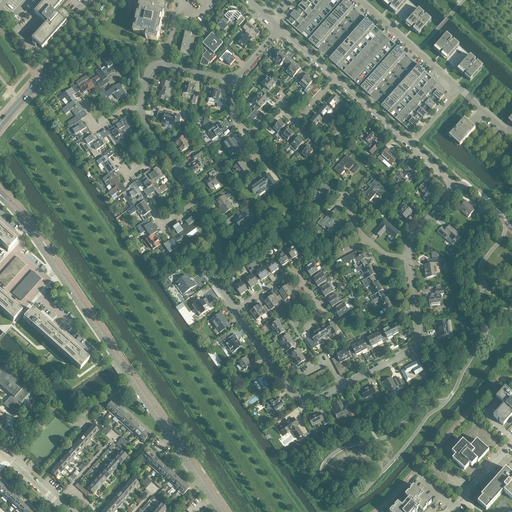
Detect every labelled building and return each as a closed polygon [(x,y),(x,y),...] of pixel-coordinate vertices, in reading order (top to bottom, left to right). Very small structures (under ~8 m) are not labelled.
[(64,0),(46,0),(35,13),(45,22),(46,20),(48,22),(32,40),(35,42),(33,44),(36,47),(38,45),(42,49),(67,22),(57,13),(55,14),(53,12),(64,0)] [(140,5),(133,33),(147,36),(146,39),(157,42),(164,13),(158,12),(159,7),(163,8),(164,2),(157,0),(131,0),(152,5),(151,7),(140,5)] [(345,15),(335,6),(333,9),(328,5),(331,2),(328,0),(323,0),(322,2),(341,19),(345,15)] [(349,11),(336,0),(328,0),(331,2),(332,0),(334,0),(338,3),(335,6),(345,15),(349,11)] [(356,10),(344,0),(340,0),(340,1),(338,0),(336,0),(349,11),(352,7),(354,8),(355,10),(356,10)] [(382,2),(388,7),(390,5),(392,6),(389,9),(390,9),(389,9),(395,14),(407,0),(384,0),(382,2)] [(312,11),(308,7),(304,3),(302,2),(298,7),(299,8),(296,12),(300,16),(304,12),(308,16),(312,11)] [(341,19),(322,2),(319,6),(323,10),(326,7),(331,12),(328,14),(338,23),(341,19)] [(338,23),(328,14),(325,17),(321,13),(323,10),(319,6),(315,10),(334,27),(338,23)] [(406,24),(411,28),(414,26),(415,28),(413,30),(418,35),(419,35),(431,21),(431,20),(426,16),(424,17),(423,16),(424,14),(419,9),(406,23),(406,24)] [(334,27),(315,10),(311,14),(316,18),(319,15),(323,19),(321,22),(331,31),(334,27)] [(304,20),(300,16),(296,12),(294,11),(290,16),(291,17),(287,21),(286,20),(292,25),(296,21),(300,25),(304,20)] [(238,27),(245,19),(244,19),(243,20),(240,17),(241,15),(237,12),(237,13),(236,12),(229,12),(228,13),(217,26),(223,32),(229,25),(227,23),(231,18),(235,18),(237,21),(236,22),(237,24),(236,25),(238,27)] [(331,31),(321,22),(318,25),(314,21),(316,18),(311,14),(308,18),(327,35),(331,31)] [(362,16),(364,17),(365,18),(361,22),(381,40),(384,35),(380,31),(377,34),(372,30),(375,27),(362,15),(362,16)] [(327,35),(308,18),(304,22),(309,26),(312,23),(316,27),(314,30),(323,39),(327,35)] [(248,22),(242,28),(245,31),(245,32),(247,34),(238,43),(242,47),(242,46),(245,49),(254,39),(253,38),(255,36),(256,36),(260,32),(255,28),(255,29),(251,25),(248,22)] [(323,39),(314,30),(311,33),(306,29),(309,26),(304,22),(301,26),(320,43),(323,39)] [(375,37),(372,39),(377,44),(381,40),(361,22),(358,26),(368,35),(370,33),(375,37)] [(320,43),(301,26),(297,30),(302,34),(304,31),(309,35),(306,39),(319,50),(318,48),(316,47),(320,43)] [(365,39),(368,35),(358,26),(354,30),(373,48),(377,44),(372,39),(370,43),(365,39)] [(368,45),(365,47),(370,52),(373,48),(354,30),(350,34),(360,43),(363,41),(368,45)] [(183,38),(182,42),(179,55),(190,57),(194,40),(195,38),(199,39),(201,33),(193,31),(192,33),(185,32),(183,38)] [(202,58),(200,64),(208,66),(208,63),(209,62),(210,63),(217,55),(215,54),(224,44),(212,34),(203,45),(205,47),(204,49),(206,51),(202,56),(203,57),(202,58)] [(358,46),(360,43),(350,34),(347,38),(366,56),(370,52),(365,47),(362,50),(358,46)] [(434,49),(439,53),(441,51),(443,53),(441,55),(446,60),(447,60),(459,46),(459,45),(454,41),(452,42),(451,41),(452,39),(447,34),(445,36),(434,49)] [(408,56),(395,45),(392,48),(387,44),(390,41),(385,36),(382,41),(401,58),(405,54),(406,55),(407,57),(408,56)] [(360,53),(358,55),(362,60),(366,56),(347,38),(343,42),(353,51),(356,49),(360,53)] [(401,58),(382,41),(378,45),(383,49),(385,46),(390,50),(387,53),(397,62),(401,58)] [(351,55),(353,51),(343,42),(340,46),(359,64),(362,60),(358,55),(355,59),(351,55)] [(397,62),(387,53),(384,56),(380,52),(383,49),(378,45),(374,49),(394,66),(397,62)] [(353,61),(351,64),(355,68),(359,64),(340,46),(336,50),(346,60),(349,57),(353,61)] [(273,60),(276,63),(284,54),(283,54),(277,49),(274,53),(277,56),(273,60)] [(394,66),(374,49),(371,53),(376,57),(378,54),(383,58),(380,61),(390,70),(394,66)] [(232,55),(227,50),(220,59),(222,61),(224,60),(230,66),(235,60),(231,56),(232,55)] [(343,63),(346,60),(336,50),(332,54),(352,72),(355,68),(351,64),(348,67),(343,63)] [(390,70),(380,61),(377,64),(373,60),(376,57),(371,53),(367,57),(387,74),(390,70)] [(285,55),(284,54),(276,63),(280,66),(284,62),(287,65),(290,60),(284,55),(285,55)] [(352,72),(332,54),(329,58),(328,57),(326,56),(339,68),(342,65),(346,69),(343,72),(348,76),(352,72)] [(106,68),(102,71),(107,77),(117,70),(106,55),(102,58),(106,64),(104,65),(106,68)] [(457,70),(463,75),(465,72),(467,74),(465,76),(470,81),(481,68),(483,67),(477,62),(476,64),(474,62),(476,60),(470,55),(470,56),(470,55),(457,70)] [(387,74),(367,57),(364,61),(368,65),(371,62),(375,66),(373,69),(383,78),(387,74)] [(296,66),(290,60),(287,65),(290,68),(286,72),(289,75),(297,66),(297,65),(296,66)] [(383,78),(373,69),(370,72),(366,68),(368,65),(364,61),(360,65),(379,82),(383,78)] [(414,62),(416,64),(417,65),(413,69),(433,86),(436,82),(432,78),(429,81),(424,77),(427,74),(414,62)] [(379,82),(360,65),(356,69),(361,73),(364,70),(368,74),(366,77),(376,86),(379,82)] [(298,66),(297,66),(289,75),(293,78),(297,73),(300,76),(303,72),(298,67),(298,66)] [(107,77),(102,71),(100,68),(96,71),(101,78),(96,82),(94,78),(90,81),(88,79),(95,89),(99,94),(104,90),(102,87),(110,82),(107,77)] [(376,86),(366,77),(363,80),(358,76),(361,73),(356,69),(353,73),(372,90),(376,86)] [(427,83),(424,86),(429,90),(433,86),(413,69),(410,73),(420,82),(422,79),(427,83)] [(310,78),(303,72),(300,76),(303,79),(299,84),(302,86),(310,77),(310,78)] [(372,90),(353,73),(349,77),(354,81),(356,78),(361,82),(358,85),(371,97),(372,97),(370,95),(369,94),(372,90)] [(417,85),(420,82),(410,73),(406,77),(425,94),(429,90),(424,86),(421,89),(417,85)] [(88,79),(86,75),(76,83),(77,84),(78,86),(88,79)] [(267,77),(264,80),(272,88),(279,80),(274,77),(271,80),(267,77)] [(311,78),(310,77),(302,86),(306,89),(307,89),(310,85),(313,88),(315,86),(317,84),(311,79),(311,78)] [(420,92),(417,94),(422,98),(425,94),(406,77),(402,81),(413,90),(415,88),(420,92)] [(77,84),(74,86),(78,92),(81,90),(84,93),(89,90),(90,92),(95,89),(88,79),(78,86),(77,84)] [(272,88),(264,80),(261,83),(265,87),(262,91),(270,98),(266,94),(272,88)] [(162,81),(161,89),(163,89),(162,92),(160,91),(158,99),(164,100),(165,97),(170,98),(172,90),(168,89),(169,82),(162,81)] [(410,94),(413,90),(402,81),(399,85),(418,102),(422,98),(417,94),(414,98),(410,94)] [(193,95),(195,86),(185,83),(183,93),(193,95)] [(106,93),(104,90),(99,94),(108,106),(112,103),(108,98),(113,94),(118,100),(126,94),(119,84),(106,93)] [(412,99),(410,102),(415,106),(418,102),(399,85),(395,89),(405,98),(408,95),(412,99)] [(63,100),(67,107),(76,100),(73,96),(78,92),(74,86),(59,97),(62,101),(63,100)] [(444,96),(442,95),(440,93),(438,91),(436,89),(434,87),(429,92),(434,96),(430,100),(434,104),(438,100),(439,101),(444,96)] [(210,89),(207,99),(209,99),(208,102),(214,103),(215,100),(218,101),(219,99),(221,94),(219,93),(220,91),(210,89)] [(403,101),(405,98),(395,89),(392,93),(411,110),(415,106),(410,102),(407,105),(403,101)] [(258,94),(255,97),(263,105),(270,98),(262,91),(265,94),(262,98),(258,94)] [(405,107),(403,110),(407,114),(411,110),(392,93),(388,97),(398,106),(401,103),(405,107)] [(327,103),(332,107),(335,104),(338,107),(342,103),(333,96),(327,103)] [(431,110),(436,105),(434,104),(430,100),(426,96),(421,101),(426,105),(422,109),(426,113),(430,109),(431,110)] [(263,105),(255,97),(252,101),(256,104),(253,108),(255,110),(257,112),(263,105)] [(395,109),(398,106),(388,97),(384,101),(404,118),(407,114),(403,110),(400,113),(395,109)] [(76,100),(67,107),(61,111),(64,115),(71,110),(75,116),(83,110),(79,105),(76,100)] [(404,118),(384,101),(381,105),(380,104),(378,102),(378,103),(391,115),(394,111),(398,115),(395,119),(400,123),(404,118)] [(333,112),(330,109),(325,105),(319,112),(324,117),(327,113),(330,116),(333,112)] [(423,119),(427,114),(426,113),(422,109),(418,105),(413,110),(417,114),(414,118),(418,122),(422,118),(423,119)] [(340,114),(332,107),(330,109),(333,112),(338,117),(340,114)] [(87,116),(83,110),(75,116),(76,117),(68,123),(71,127),(74,125),(81,120),(87,116)] [(179,122),(180,117),(180,116),(179,114),(177,114),(176,116),(171,115),(172,112),(167,111),(164,113),(158,112),(157,117),(163,118),(163,120),(164,123),(166,123),(166,121),(169,122),(168,124),(171,125),(174,123),(175,121),(179,122)] [(321,125),(325,122),(316,114),(310,121),(315,126),(318,123),(321,125)] [(415,128),(419,123),(418,122),(414,118),(409,114),(405,119),(409,123),(405,128),(411,132),(410,131),(414,127),(415,128)] [(113,124),(115,127),(124,140),(128,137),(123,128),(129,124),(130,125),(133,123),(128,116),(119,123),(117,120),(113,124)] [(467,121),(464,119),(451,134),(449,136),(460,145),(461,144),(475,128),(467,121)] [(81,120),(74,125),(76,128),(73,130),(71,127),(66,130),(73,140),(77,137),(79,140),(83,138),(80,132),(86,128),(81,120)] [(204,121),(203,125),(208,132),(207,133),(212,140),(222,133),(220,131),(224,128),(221,123),(217,126),(215,123),(204,121)] [(273,123),(268,129),(271,132),(273,129),(278,133),(275,136),(277,138),(282,132),(280,131),(285,125),(280,121),(276,126),(273,123)] [(105,130),(100,134),(102,137),(104,139),(112,133),(116,138),(114,139),(117,145),(124,140),(115,127),(107,132),(105,130)] [(277,138),(276,139),(279,141),(282,137),(287,141),(294,134),(289,129),(284,134),(282,132),(277,138)] [(181,138),(172,144),(178,154),(193,144),(186,134),(189,133),(187,130),(180,135),(182,138),(183,137),(183,138),(182,139),(181,138)] [(370,145),(377,137),(369,131),(363,138),(370,145)] [(83,138),(79,140),(75,143),(79,147),(82,145),(86,151),(89,149),(99,142),(98,141),(93,135),(85,140),(83,138)] [(99,142),(89,149),(95,158),(99,155),(97,151),(107,144),(104,139),(102,137),(100,139),(100,140),(98,141),(99,142)] [(235,154),(241,150),(238,146),(240,146),(235,138),(231,141),(230,139),(224,143),(227,147),(225,148),(231,155),(234,152),(235,154)] [(290,142),(284,149),(287,151),(290,147),(295,152),(297,150),(303,142),(298,138),(292,144),(290,142)] [(373,144),(367,150),(370,153),(372,155),(378,149),(375,146),(373,144)] [(307,159),(308,157),(313,151),(308,147),(304,152),(301,149),(295,156),(297,158),(301,154),(307,159)] [(391,166),(398,158),(391,152),(392,152),(387,148),(378,158),(382,162),(384,160),(391,166)] [(109,158),(114,154),(111,149),(105,154),(106,156),(97,162),(99,165),(101,164),(108,174),(113,171),(116,169),(109,158)] [(194,160),(203,153),(201,150),(192,157),(194,160)] [(346,156),(334,169),(340,175),(344,170),(342,168),(345,165),(350,169),(355,163),(346,156)] [(194,173),(202,168),(196,159),(188,165),(194,173)] [(242,179),(255,170),(252,164),(247,167),(247,166),(245,167),(242,162),(232,169),(235,173),(236,172),(237,172),(237,171),(240,175),(239,175),(242,179)] [(396,176),(394,179),(397,182),(399,179),(404,184),(408,180),(408,179),(411,176),(414,179),(418,174),(408,165),(404,170),(406,172),(403,175),(400,172),(396,176)] [(149,171),(144,175),(155,191),(160,188),(154,179),(158,177),(159,178),(163,176),(157,167),(154,170),(155,172),(152,174),(149,171)] [(211,177),(205,181),(211,190),(219,184),(213,176),(216,174),(221,170),(219,167),(214,171),(209,174),(211,177)] [(116,175),(113,171),(108,174),(107,175),(108,176),(103,180),(105,183),(107,182),(113,190),(121,184),(115,176),(116,175)] [(253,185),(250,188),(254,193),(257,191),(258,191),(261,189),(261,188),(267,184),(270,188),(272,191),(273,191),(274,193),(279,189),(278,188),(278,187),(276,184),(269,174),(263,178),(263,179),(254,185),(253,185)] [(155,191),(144,175),(146,178),(139,183),(137,181),(134,183),(138,188),(144,184),(147,189),(145,190),(149,196),(155,191)] [(371,188),(363,196),(368,200),(369,201),(370,200),(376,193),(381,197),(386,191),(378,184),(375,181),(371,185),(372,186),(371,188)] [(138,188),(134,183),(131,185),(132,186),(130,187),(133,192),(125,197),(124,198),(131,208),(140,202),(145,198),(138,188)] [(323,193),(316,200),(315,201),(321,206),(328,198),(327,196),(332,190),(324,183),(318,189),(323,193)] [(122,184),(121,184),(113,190),(109,193),(112,197),(116,194),(118,197),(123,194),(125,197),(133,192),(130,187),(126,190),(122,184)] [(423,198),(426,200),(427,202),(432,196),(431,195),(435,190),(430,185),(428,188),(423,184),(418,189),(426,195),(423,198)] [(219,199),(219,200),(222,204),(218,206),(224,214),(233,208),(227,200),(232,196),(230,193),(225,196),(224,196),(219,199)] [(468,218),(475,209),(466,201),(458,209),(468,218)] [(142,204),(140,202),(131,208),(130,209),(133,214),(138,210),(144,218),(143,219),(145,222),(148,219),(151,217),(148,213),(151,212),(144,202),(142,204)] [(405,205),(399,212),(406,219),(403,222),(406,225),(410,220),(407,218),(413,212),(405,205)] [(480,205),(480,206),(476,210),(484,217),(488,212),(480,205)] [(243,214),(234,220),(241,229),(251,221),(248,216),(251,214),(248,210),(249,209),(247,206),(240,211),(243,214)] [(187,223),(181,228),(187,235),(199,227),(192,217),(186,222),(187,223)] [(318,223),(320,225),(323,229),(326,226),(331,231),(339,223),(333,217),(331,220),(327,217),(324,220),(322,219),(318,223)] [(153,226),(148,219),(145,222),(137,227),(142,234),(147,231),(151,237),(153,235),(158,232),(153,225),(153,226)] [(395,238),(399,233),(385,220),(380,225),(381,226),(375,232),(380,237),(386,230),(395,238)] [(179,224),(173,228),(177,234),(173,237),(173,239),(176,243),(187,235),(181,228),(179,224)] [(442,227),(438,232),(451,244),(459,234),(449,226),(445,230),(442,227)] [(0,243),(8,251),(15,243),(16,241),(15,243),(0,229),(0,243)] [(161,245),(153,235),(151,237),(144,242),(149,248),(151,247),(153,250),(159,246),(161,245)] [(163,243),(161,245),(159,246),(163,252),(167,250),(170,253),(179,247),(179,246),(176,243),(173,239),(164,245),(163,243)] [(461,252),(469,243),(466,240),(458,249),(461,252)] [(286,248),(281,251),(289,262),(286,257),(289,254),(292,259),(299,254),(293,246),(288,250),(286,248)] [(276,255),(271,259),(275,264),(279,262),(282,266),(289,262),(281,251),(281,252),(283,254),(277,257),(276,255)] [(362,255),(359,257),(357,258),(356,259),(358,263),(353,265),(355,269),(366,263),(365,260),(368,258),(366,253),(362,255)] [(266,263),(261,266),(265,271),(269,269),(272,273),(278,269),(275,264),(271,259),(273,261),(267,265),(266,263)] [(435,263),(438,263),(437,259),(427,260),(428,264),(423,265),(425,278),(437,276),(435,263)] [(314,274),(324,267),(318,271),(313,264),(315,263),(313,260),(307,264),(308,266),(306,268),(308,270),(307,271),(310,276),(311,276),(314,274)] [(366,263),(355,269),(357,273),(362,270),(364,275),(374,269),(372,265),(368,267),(366,263)] [(255,270),(251,273),(255,279),(258,276),(261,281),(268,276),(265,271),(261,266),(262,268),(257,272),(255,270)] [(324,267),(314,274),(316,277),(313,278),(315,281),(314,281),(318,287),(327,280),(323,274),(327,272),(324,267)] [(374,269),(364,275),(366,279),(362,281),(364,285),(375,279),(373,276),(377,274),(374,269)] [(245,277),(240,280),(244,286),(248,283),(251,288),(258,283),(255,279),(251,273),(250,273),(252,275),(246,279),(245,277)] [(185,276),(175,284),(178,287),(180,291),(183,295),(197,285),(194,281),(191,283),(185,276)] [(375,279),(364,285),(366,289),(370,286),(372,290),(382,285),(380,281),(377,283),(375,279)] [(244,286),(240,280),(242,282),(236,286),(235,284),(230,287),(235,295),(239,292),(241,295),(247,290),(244,286)] [(327,280),(318,287),(321,284),(323,287),(321,288),(322,291),(321,292),(325,297),(332,292),(329,286),(330,285),(327,280)] [(289,284),(284,288),(290,297),(295,293),(294,291),(292,289),(297,286),(296,283),(292,286),(293,288),(292,288),(289,284)] [(382,285),(372,290),(374,295),(370,297),(372,301),(383,295),(381,291),(385,289),(382,285)] [(436,286),(436,289),(435,290),(436,295),(428,297),(430,305),(442,303),(440,295),(444,294),(443,288),(440,289),(440,286),(436,286)] [(290,297),(284,288),(279,292),(282,296),(280,297),(281,299),(283,298),(285,300),(290,297)] [(332,292),(325,297),(329,295),(330,297),(328,299),(330,301),(329,302),(332,307),(340,302),(336,297),(338,296),(334,290),(332,292)] [(275,294),(270,298),(276,307),(281,303),(279,301),(281,299),(280,297),(278,298),(275,294)] [(0,310),(13,322),(21,312),(20,313),(0,295),(0,310)] [(383,295),(372,301),(374,304),(378,302),(381,306),(391,301),(388,296),(385,298),(383,295)] [(194,304),(192,306),(199,316),(209,309),(206,305),(209,303),(206,299),(203,301),(202,299),(201,300),(199,298),(192,302),(194,304)] [(276,307),(270,298),(265,302),(267,306),(265,307),(267,309),(269,308),(271,310),(276,307)] [(340,302),(332,307),(332,308),(336,305),(337,307),(335,309),(337,311),(336,312),(339,317),(339,318),(349,311),(344,304),(345,303),(343,300),(340,302)] [(391,301),(381,306),(383,311),(378,313),(380,317),(391,311),(390,307),(393,305),(391,301)] [(260,305),(255,308),(261,317),(267,313),(265,311),(267,309),(265,307),(263,309),(260,305)] [(261,317),(255,308),(250,312),(253,316),(251,317),(252,320),(254,318),(256,321),(261,317)] [(31,311),(23,319),(25,321),(80,370),(88,360),(87,361),(41,320),(42,318),(39,315),(37,317),(31,311),(32,310),(32,309),(31,311)] [(216,335),(226,328),(224,325),(223,326),(222,325),(226,322),(220,314),(212,320),(218,328),(213,331),(216,335)] [(271,326),(274,331),(282,326),(278,321),(275,322),(274,321),(267,325),(269,328),(271,326)] [(322,326),(316,330),(322,339),(328,334),(330,337),(339,331),(332,322),(328,325),(328,326),(324,329),(322,326)] [(439,337),(450,335),(448,322),(437,324),(439,337)] [(473,327),(471,324),(465,324),(466,327),(469,327),(469,332),(473,327)] [(394,325),(389,328),(393,336),(398,333),(399,335),(402,334),(400,330),(397,331),(394,325)] [(282,326),(274,331),(278,336),(276,338),(277,340),(284,335),(283,333),(285,331),(282,326)] [(393,336),(389,328),(383,331),(386,337),(384,338),(386,342),(389,341),(388,338),(393,336)] [(322,339),(316,330),(310,334),(312,336),(307,340),(313,349),(319,345),(317,342),(322,339)] [(379,333),(373,336),(377,344),(382,341),(384,343),(386,342),(384,338),(382,339),(379,333)] [(231,354),(241,347),(236,339),(237,339),(234,334),(220,344),(223,348),(226,346),(228,349),(231,354)] [(286,337),(284,335),(277,340),(279,342),(281,341),(284,346),(292,341),(288,335),(286,337)] [(377,344),(373,336),(367,339),(371,345),(368,346),(371,350),(373,349),(372,346),(377,344)] [(292,341),(284,346),(288,350),(286,352),(287,354),(294,350),(293,347),(295,346),(292,341)] [(363,341),(357,344),(362,352),(367,349),(368,351),(371,350),(368,346),(366,347),(363,341)] [(362,352),(357,344),(352,347),(355,353),(353,354),(355,358),(358,357),(356,355),(362,352)] [(347,349),(342,352),(346,360),(351,357),(352,360),(355,358),(353,354),(351,355),(347,349)] [(296,351),(294,350),(287,354),(289,357),(291,355),(294,360),(302,355),(298,350),(296,351)] [(342,352),(336,355),(337,357),(338,359),(340,362),(340,363),(346,360),(342,352)] [(302,355),(294,360),(298,365),(296,366),(297,369),(301,366),(300,364),(305,360),(302,355)] [(252,371),(258,367),(254,362),(252,364),(246,356),(238,363),(243,371),(249,367),(252,371)] [(401,371),(407,382),(411,380),(408,373),(413,370),(415,375),(424,371),(419,362),(420,362),(419,362),(418,361),(416,363),(415,362),(405,368),(405,369),(401,371)] [(2,368),(0,367),(0,385),(12,396),(10,397),(3,404),(11,411),(17,404),(16,403),(18,401),(20,404),(32,391),(22,382),(21,383),(16,378),(16,377),(11,373),(10,373),(3,367),(2,368)] [(261,395),(271,389),(266,382),(267,381),(264,377),(259,380),(258,379),(251,384),(254,388),(255,387),(261,395)] [(396,387),(402,384),(399,378),(393,381),(391,378),(384,382),(390,393),(397,389),(396,387)] [(377,398),(380,396),(375,386),(372,388),(370,385),(361,390),(366,399),(375,394),(377,398)] [(505,387),(501,392),(496,398),(504,405),(494,416),(493,416),(503,426),(511,416),(511,393),(505,388),(506,388),(505,387)] [(278,396),(266,404),(268,407),(267,407),(272,415),(276,412),(278,410),(284,405),(278,396)] [(105,407),(106,408),(108,410),(107,411),(109,413),(116,405),(111,401),(105,407)] [(350,418),(353,417),(349,410),(346,411),(345,408),(344,408),(341,401),(334,405),(336,411),(333,412),(337,419),(348,414),(350,418)] [(121,410),(116,405),(109,413),(110,412),(113,414),(112,415),(114,417),(121,410)] [(121,410),(114,417),(115,416),(117,418),(116,419),(119,421),(125,414),(121,410)] [(324,425),(328,423),(322,413),(319,415),(318,412),(309,417),(314,426),(322,421),(324,425)] [(125,414),(119,421),(119,422),(120,420),(122,423),(121,424),(123,426),(130,418),(125,414)] [(130,418),(123,426),(124,426),(125,425),(127,427),(126,428),(128,430),(135,422),(130,418)] [(297,439),(303,435),(297,426),(298,425),(294,418),(283,426),(282,424),(278,427),(284,436),(291,430),(297,439)] [(135,422),(128,430),(129,429),(132,431),(131,432),(133,434),(140,427),(135,422)] [(100,432),(92,425),(88,430),(95,436),(96,436),(94,435),(96,433),(98,434),(100,432)] [(140,427),(133,434),(134,433),(136,435),(135,436),(138,438),(144,431),(140,427)] [(95,436),(88,430),(84,435),(91,441),(90,440),(92,438),(93,439),(95,436)] [(144,431),(138,438),(138,439),(139,438),(141,440),(140,441),(143,443),(149,435),(144,431)] [(21,437),(19,435),(13,442),(15,444),(21,437)] [(91,441),(84,435),(80,439),(87,446),(91,441)] [(87,446),(80,439),(75,444),(83,451),(83,450),(82,449),(84,447),(85,448),(87,446)] [(456,456),(453,460),(464,470),(471,462),(473,464),(478,460),(479,461),(488,451),(477,440),(470,448),(463,441),(452,453),(456,456)] [(83,451),(75,444),(71,449),(79,455),(78,454),(80,452),(81,453),(83,451)] [(79,455),(71,449),(67,453),(74,460),(73,459),(75,456),(76,458),(79,455)] [(127,456),(121,451),(119,453),(118,452),(115,455),(123,461),(127,456)] [(144,461),(145,460),(148,463),(147,464),(149,466),(156,458),(148,451),(141,458),(144,461)] [(74,460),(67,453),(63,458),(70,465),(70,464),(69,463),(71,461),(72,462),(74,460)] [(123,461),(115,455),(116,456),(114,458),(113,457),(111,459),(119,466),(123,461)] [(70,465),(63,458),(59,463),(66,469),(65,468),(67,466),(68,467),(70,465)] [(161,462),(156,458),(149,466),(154,470),(161,462)] [(109,462),(107,464),(114,471),(119,466),(111,459),(111,460),(112,461),(110,463),(109,462)] [(161,462),(154,470),(155,469),(157,471),(156,472),(158,474),(165,466),(161,462)] [(59,463),(54,468),(60,473),(63,470),(64,472),(66,469),(59,463)] [(114,471),(107,464),(108,465),(106,467),(105,466),(103,469),(110,475),(114,471)] [(165,466),(158,474),(159,474),(160,473),(162,475),(161,476),(163,478),(170,471),(165,466)] [(60,473),(54,468),(50,473),(56,478),(58,475),(60,476),(61,474),(60,473)] [(511,474),(506,468),(481,496),(483,497),(478,503),(486,510),(506,489),(504,492),(511,499),(511,474)] [(101,471),(99,474),(106,480),(110,475),(103,469),(104,470),(102,472),(101,471)] [(170,471),(163,478),(163,479),(164,477),(167,480),(166,481),(168,483),(175,475),(170,471)] [(106,480),(99,474),(98,474),(99,475),(98,477),(96,476),(94,478),(102,485),(106,480)] [(175,475),(168,483),(173,487),(179,479),(175,475)] [(75,486),(77,488),(81,484),(81,483),(84,480),(82,478),(75,486)] [(90,483),(91,484),(97,490),(102,485),(94,478),(94,479),(95,479),(93,482),(92,481),(90,483)] [(140,484),(132,478),(128,483),(135,489),(136,489),(134,488),(136,486),(137,487),(140,484)] [(179,479),(173,487),(174,486),(176,488),(175,489),(177,491),(184,483),(179,479)] [(135,489),(128,483),(124,487),(131,494),(130,493),(132,491),(133,492),(135,489)] [(184,483),(177,491),(178,490),(179,491),(181,492),(180,493),(182,495),(189,488),(184,483)] [(88,486),(86,488),(88,490),(90,492),(93,494),(97,490),(91,484),(89,486),(88,486)] [(4,486),(0,489),(0,493),(3,496),(8,490),(4,486)] [(389,511),(417,511),(417,510),(418,508),(419,508),(420,508),(422,511),(423,511),(424,511),(426,508),(426,507),(426,506),(427,505),(428,505),(429,505),(431,502),(431,501),(424,495),(423,495),(421,496),(420,495),(421,494),(422,493),(421,492),(414,486),(413,486),(411,489),(410,489),(410,490),(411,490),(410,492),(409,492),(409,491),(408,491),(408,492),(406,494),(406,495),(405,495),(406,495),(406,496),(408,498),(409,499),(408,500),(403,506),(402,506),(401,506),(399,503),(398,503),(397,504),(395,506),(395,507),(395,508),(394,509),(393,509),(392,509),(390,511),(389,511)] [(131,494),(124,487),(120,492),(127,499),(127,498),(126,497),(128,495),(129,497),(131,494)] [(8,490),(3,496),(8,500),(13,494),(8,490)] [(127,499),(120,492),(115,497),(123,503),(122,502),(124,500),(125,501),(127,499)] [(13,494),(8,500),(12,505),(18,499),(13,494)] [(123,503),(115,497),(111,501),(119,508),(118,507),(119,505),(121,506),(123,503)] [(18,499),(12,505),(17,509),(22,503),(18,499)] [(119,508),(111,501),(107,506),(113,511),(115,510),(116,511),(119,508)] [(22,503),(17,509),(20,511),(22,511),(27,507),(22,503)] [(164,511),(167,509),(161,503),(159,506),(157,505),(155,507),(160,511),(164,511)]
